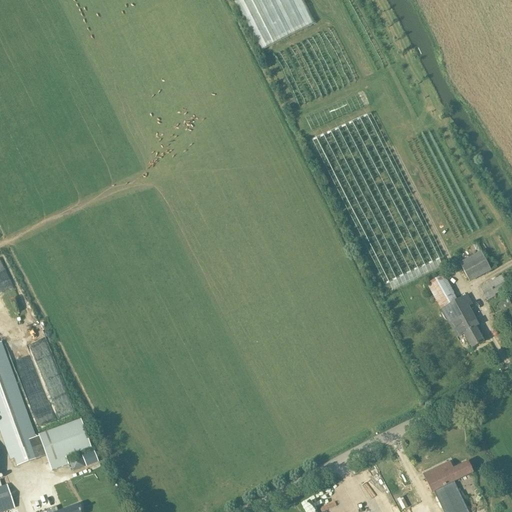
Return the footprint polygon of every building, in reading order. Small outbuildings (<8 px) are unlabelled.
[(457,263),(468,282),(489,271),(478,251),(457,263)] [(427,284),(441,309),(457,337),(463,333),(472,348),(483,342),(476,328),(478,326),(468,307),(471,305),(466,295),(457,300),(453,294),(454,293),(444,274),(427,284)] [(479,285),(485,299),(509,291),(503,276),(479,285)] [(39,445),(1,342),(0,342),(0,429),(11,459),(15,457),(18,465),(46,455),(49,463),(91,448),(80,419),(38,435),(41,444),(39,445)] [(65,393),(51,350),(34,355),(48,399),(65,393)] [(468,511),(454,482),(473,473),(468,462),(449,471),(446,464),(423,475),(431,493),(434,492),(443,511),(468,511)] [(364,495),(385,484),(376,466),(355,477),(364,495)] [(59,511),(58,511),(46,478),(24,485),(34,511),(80,511),(78,505),(59,511)] [(0,511),(15,508),(7,485),(0,487),(0,511)] [(317,503),(304,509),(305,511),(334,511),(325,491),(314,495),(317,503)] [(408,507),(402,496),(397,499),(403,510),(408,507)]
